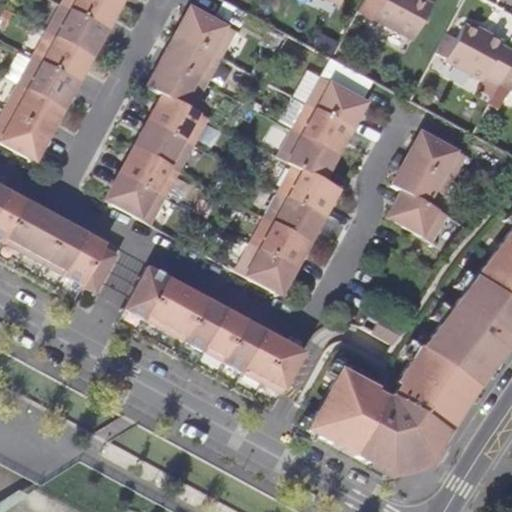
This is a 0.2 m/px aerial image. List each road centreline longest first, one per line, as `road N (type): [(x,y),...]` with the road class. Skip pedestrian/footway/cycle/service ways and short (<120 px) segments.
road 1 (residential): [(140,243),(292,324),(316,317),(373,210),(372,179),(397,126)]
road 2 (unclassified): [(377,511),(83,352)]
road 3 (residential): [(163,0),(56,198)]
road 4 (residential): [(511,406),(444,511)]
road 5 (residential): [(83,352),(140,243)]
